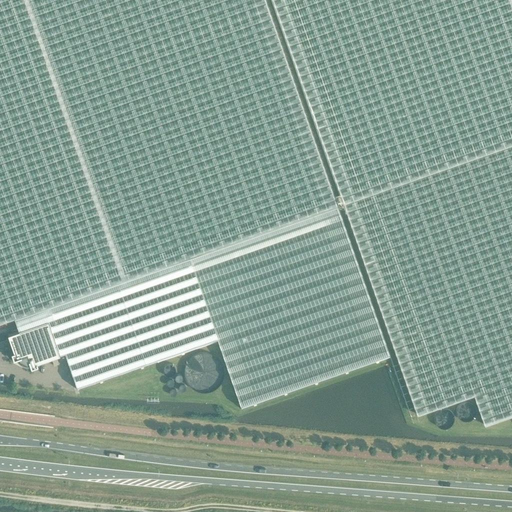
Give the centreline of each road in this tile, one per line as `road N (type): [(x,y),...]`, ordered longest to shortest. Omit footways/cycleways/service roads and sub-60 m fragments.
road 1 (primary): [(511,489),(0,439)]
road 2 (primary): [(0,462),(511,504)]
road 3 (track): [(0,495),(148,511)]
